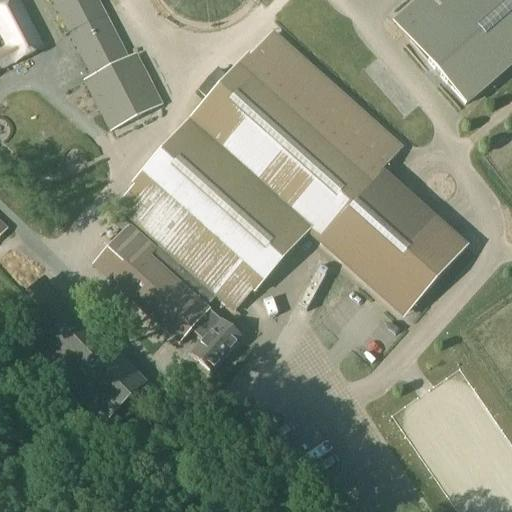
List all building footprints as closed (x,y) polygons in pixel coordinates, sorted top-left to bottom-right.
[(127,61),(95,0),(50,0),(92,79),(85,83),(111,134),(162,107),(136,57),(127,61)] [(511,0),(415,0),(388,24),(468,110),(511,71),(511,0)] [(0,52),(0,71),(41,49),(17,5),(0,13),(0,29),(10,48),(0,52)] [(192,362),(213,377),(236,346),(242,344),(207,312),(209,310),(191,293),(201,281),(232,307),(306,222),(412,315),(468,252),(375,170),(393,150),(269,43),(123,212),(135,223),(94,269),(179,344),(189,333),(203,346),(192,362)] [(0,323),(106,432),(148,395),(41,278),(0,316),(0,323)] [(317,492),(341,475),(332,463),(308,480),(317,492)] [(356,495),(328,508),(330,511),(344,511),(361,504),(356,495)]
